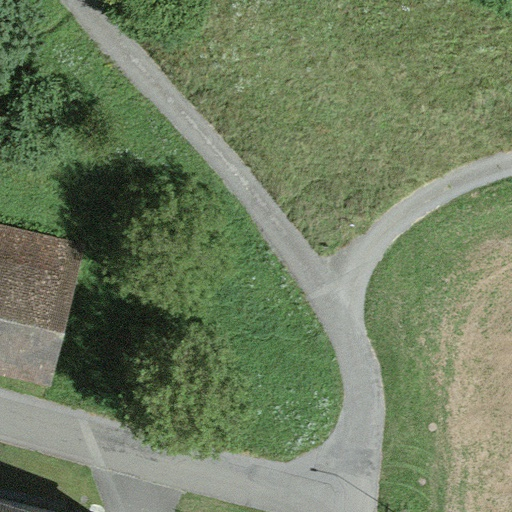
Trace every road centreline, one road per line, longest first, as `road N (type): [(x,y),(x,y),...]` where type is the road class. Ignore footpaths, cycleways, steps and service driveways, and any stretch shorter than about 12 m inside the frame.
road 1 (residential): [(346,506),(356,392),(330,291),(75,0)]
road 2 (residential): [(346,506),(0,412)]
road 3 (track): [(330,291),(452,180),(511,166)]
